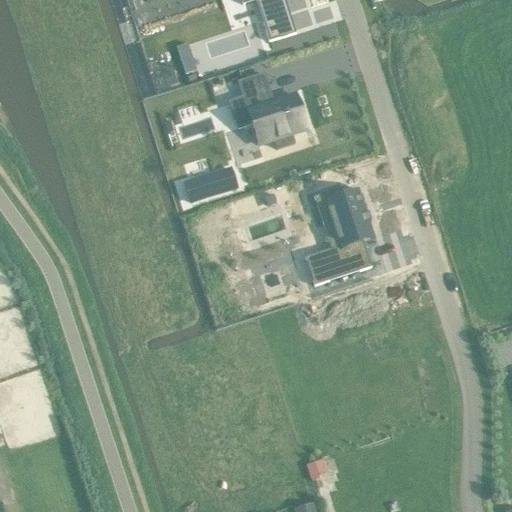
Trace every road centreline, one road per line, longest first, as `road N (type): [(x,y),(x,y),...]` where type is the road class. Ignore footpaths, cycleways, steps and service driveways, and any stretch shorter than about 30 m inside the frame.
road 1 (residential): [(349,0),(468,381),(473,511)]
road 2 (unknown): [(0,166),(63,261),(145,511)]
